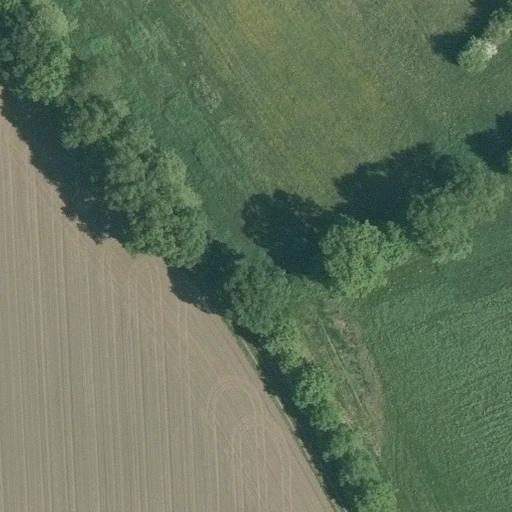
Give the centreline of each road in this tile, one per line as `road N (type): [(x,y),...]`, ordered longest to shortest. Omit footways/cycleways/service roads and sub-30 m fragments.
road 1 (track): [(0,1),(221,300)]
road 2 (track): [(221,300),(498,171)]
road 3 (track): [(345,511),(221,300)]
road 4 (track): [(346,0),(498,171)]
